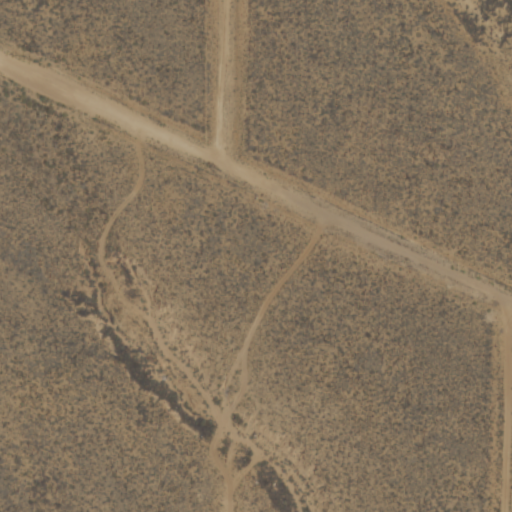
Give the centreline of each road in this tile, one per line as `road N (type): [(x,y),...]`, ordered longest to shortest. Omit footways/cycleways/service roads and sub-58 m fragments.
road 1 (track): [(0,60),(511,301)]
road 2 (track): [(506,511),(511,301)]
road 3 (track): [(224,0),(223,165)]
